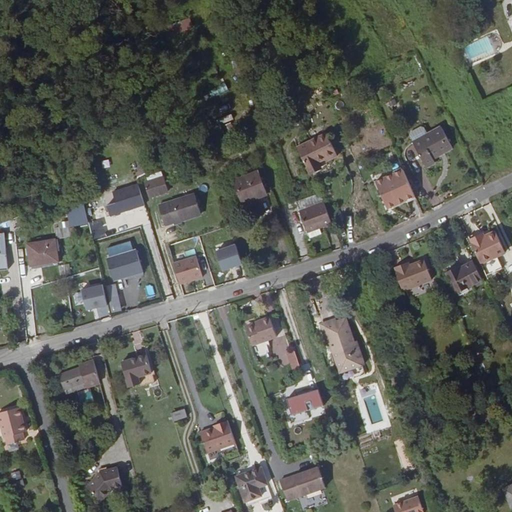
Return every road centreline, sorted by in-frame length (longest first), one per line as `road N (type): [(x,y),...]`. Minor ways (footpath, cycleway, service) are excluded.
road 1 (unclassified): [(20,351),(372,244),(511,178)]
road 2 (unknown): [(161,309),(205,504)]
road 3 (unknown): [(209,295),(281,464)]
road 4 (residential): [(20,351),(67,511)]
road 5 (unknown): [(20,351),(4,227)]
